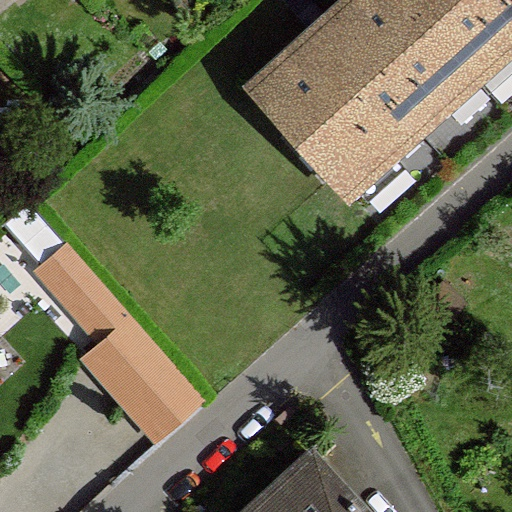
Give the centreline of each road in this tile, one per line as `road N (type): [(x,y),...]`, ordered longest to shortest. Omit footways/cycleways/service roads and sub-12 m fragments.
road 1 (residential): [(322,337),(127,511)]
road 2 (residential): [(511,164),(322,337)]
road 3 (residential): [(322,337),(418,511)]
